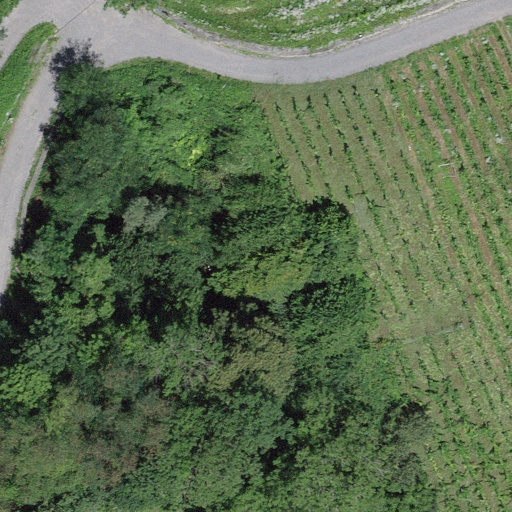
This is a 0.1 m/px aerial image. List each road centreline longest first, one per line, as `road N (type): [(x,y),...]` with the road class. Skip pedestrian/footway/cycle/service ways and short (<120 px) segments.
road 1 (track): [(511,35),(429,78),(359,84),(205,31),(142,0)]
road 2 (track): [(0,266),(2,134),(10,105),(58,41),(66,0)]
